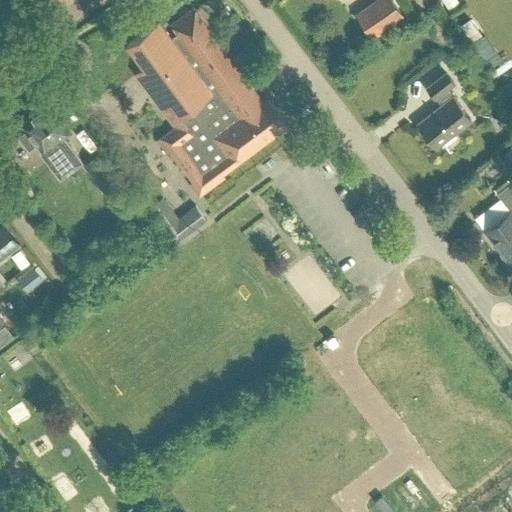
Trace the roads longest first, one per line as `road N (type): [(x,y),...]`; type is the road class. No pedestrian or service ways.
road 1 (residential): [(407,451),(328,347),(389,300),(386,259),(427,229)]
road 2 (unclassified): [(427,229),(252,0)]
